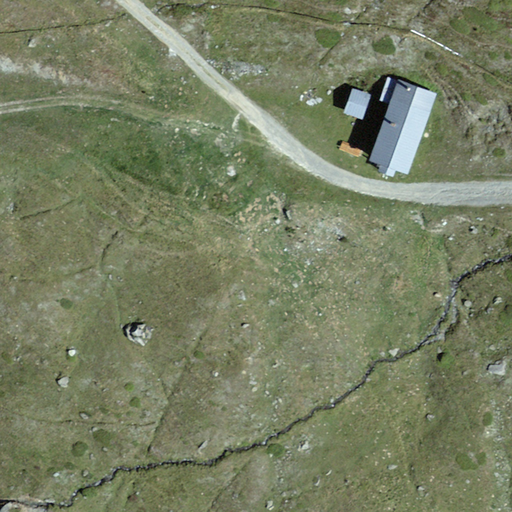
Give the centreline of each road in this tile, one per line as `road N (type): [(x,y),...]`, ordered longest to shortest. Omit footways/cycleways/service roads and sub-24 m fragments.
road 1 (track): [(0,113),(77,105),(280,144)]
road 2 (track): [(280,144),(336,171),(511,192)]
road 3 (track): [(121,0),(280,144)]
